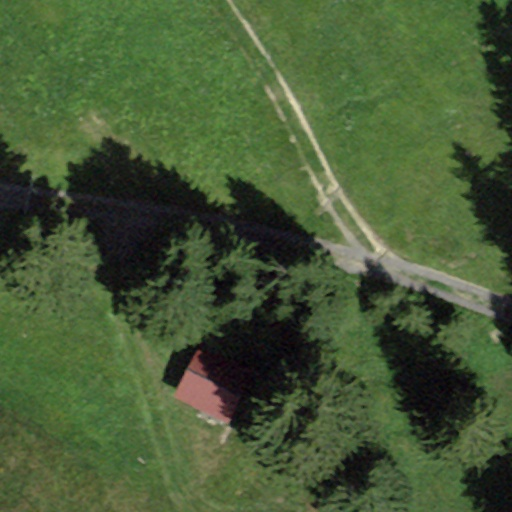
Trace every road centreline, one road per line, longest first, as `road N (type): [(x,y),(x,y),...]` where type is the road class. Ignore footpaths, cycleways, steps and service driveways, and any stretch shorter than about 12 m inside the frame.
road 1 (track): [(0,205),(168,219),(511,303)]
road 2 (track): [(220,0),(374,264)]
